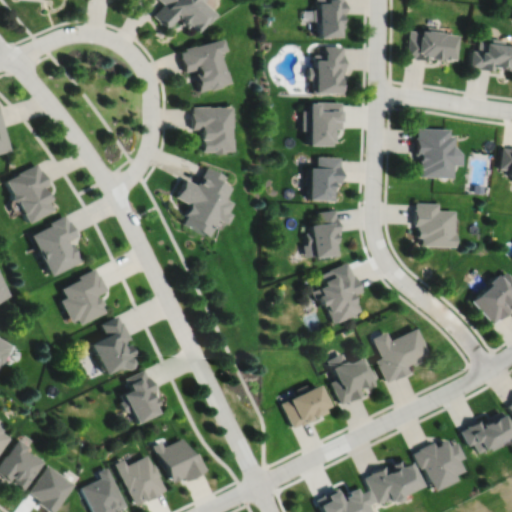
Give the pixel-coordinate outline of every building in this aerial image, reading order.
[(154,0),(159,4),(148,16),(155,21),(153,22),(162,30),(173,18),(177,22),(176,23),(182,28),(183,27),(190,33),(197,24),(199,25),(208,15),(197,5),(200,1),(199,0),(154,0)] [(313,0),(313,4),(314,4),(314,10),(309,10),(310,22),(315,22),(315,38),(336,37),(336,28),(339,28),(338,22),(337,22),(337,15),(342,15),(341,0),(313,0)] [(406,31),(403,58),(410,59),(410,60),(425,62),(426,60),(439,62),(440,60),(447,61),(450,36),(438,35),(439,29),(423,27),(422,32),(421,32),(406,31)] [(468,51),(466,68),(474,69),(474,70),(489,72),(489,68),(496,69),(495,70),(502,71),(502,69),(511,70),(511,59),(511,47),(499,46),(499,41),(487,39),(487,43),(474,41),(473,52),(468,51)] [(176,50),(178,58),(176,58),(180,73),(192,69),(193,74),(190,75),(192,79),(190,80),(194,92),(205,89),(205,91),(216,88),(216,86),(225,84),(221,72),(220,72),(214,53),(221,51),(218,40),(191,47),(191,46),(176,50)] [(322,47),(322,55),(321,55),(321,61),(311,61),(311,68),(305,68),(305,80),(309,80),(309,95),(324,96),(324,94),(336,94),(336,85),(339,85),(339,77),(335,77),(335,71),(341,71),(341,55),(340,55),(340,47),(322,47)] [(306,104),(306,111),(300,111),(300,131),(305,131),(305,147),(326,147),(327,143),(329,143),(329,142),(332,142),(333,135),(329,135),(329,129),(338,130),(339,122),(340,122),(341,112),(339,112),(339,103),(315,102),(315,105),(306,104)] [(189,107),(189,114),(187,114),(188,130),(196,130),(196,140),(198,140),(198,152),(209,152),(209,155),(218,155),(218,152),(227,152),(227,139),(226,139),(226,129),(227,129),(227,108),(205,108),(205,107),(189,107)] [(448,147),(448,138),(443,137),(443,130),(412,129),(412,138),(410,138),(410,156),(414,156),(414,162),(416,162),(416,166),(417,166),(417,174),(446,174),(447,167),(455,167),(455,156),(448,147)] [(499,148),(496,169),(504,170),(503,172),(505,172),(504,178),(510,179),(510,180),(511,180),(511,183),(511,148),(507,148),(506,149),(499,148)] [(315,157),(315,170),(306,169),(305,196),(322,196),(322,198),(332,199),(333,180),(338,181),(338,167),(337,167),(338,158),(315,157)] [(12,191),(10,197),(11,197),(9,203),(15,213),(22,210),(27,220),(47,209),(44,202),(47,201),(44,194),(42,195),(39,189),(45,186),(38,171),(36,171),(33,165),(13,175),(14,176),(6,180),(12,191)] [(202,168),(192,186),(180,180),(171,198),(184,205),(179,213),(181,214),(178,221),(202,234),(211,216),(220,221),(225,211),(221,209),(224,203),(219,201),(225,190),(216,185),(220,178),(202,168)] [(472,184),(470,192),(479,193),(481,185),(472,184)] [(413,201),(413,208),(411,207),(411,223),(414,223),(414,235),(418,235),(418,243),(453,244),(453,231),(451,231),(452,209),(435,208),(436,201),(413,201)] [(315,210),(317,221),(307,222),(308,230),(303,231),(305,244),(310,243),(311,255),(336,252),(334,238),(333,238),(332,231),(337,231),(335,215),(333,215),(332,208),(315,210)] [(29,232),(49,273),(79,259),(71,242),(68,244),(65,238),(75,233),(68,221),(66,222),(61,213),(47,220),(49,223),(29,232)] [(309,289),(313,297),(315,296),(319,304),(322,302),(331,322),(353,312),(353,311),(357,309),(353,300),(353,299),(350,294),(359,289),(352,273),(350,274),(347,266),(321,279),(322,282),(315,285),(316,286),(309,289)] [(60,286),(64,295),(59,298),(69,319),(73,317),(75,322),(100,310),(97,303),(99,302),(95,295),(93,295),(92,293),(103,288),(95,273),(94,274),(90,267),(75,274),(77,277),(60,286)] [(470,299),(490,322),(496,317),(496,318),(507,309),(504,304),(511,296),(511,293),(511,292),(511,291),(511,280),(503,271),(499,275),(496,272),(487,280),(489,282),(470,299)] [(0,297),(9,293),(0,274),(0,297)] [(114,365),(123,367),(126,366),(128,360),(126,355),(124,355),(130,352),(125,342),(124,342),(122,339),(126,337),(118,320),(117,321),(113,314),(97,322),(102,333),(85,341),(100,372),(104,370),(105,371),(109,370),(108,368),(114,365)] [(384,330),(370,336),(379,356),(373,359),(384,381),(391,377),(392,379),(407,371),(404,364),(409,361),(410,364),(421,359),(420,358),(428,354),(414,326),(388,339),(384,330)] [(0,336),(0,361),(11,343),(0,336)] [(340,352),(324,359),(329,368),(330,368),(333,374),(332,374),(334,378),(328,381),(338,403),(346,399),(346,400),(360,394),(356,386),(361,383),(363,387),(371,383),(368,377),(372,376),(368,368),(365,369),(358,354),(344,361),(340,352)] [(140,368),(122,377),(127,388),(118,392),(119,393),(117,394),(120,399),(116,401),(121,411),(126,408),(132,421),(133,420),(133,422),(145,416),(144,415),(153,410),(150,405),(155,402),(151,395),(147,397),(145,392),(152,389),(145,374),(144,375),(140,368)] [(304,383),(293,388),(295,392),(285,397),(286,398),(278,402),(290,426),(297,423),(298,424),(312,417),(311,414),(315,412),(316,414),(324,410),(322,406),(326,404),(316,382),(306,387),(304,383)] [(511,398),(502,404),(511,420),(511,398)] [(457,430),(465,445),(470,442),(474,451),(484,446),(486,449),(498,443),(497,440),(511,432),(501,412),(500,413),(498,410),(484,417),(486,419),(480,422),(477,418),(464,425),(465,426),(457,430)] [(0,426),(0,449),(9,437),(0,431),(2,428),(0,426)] [(150,444),(157,457),(155,458),(160,468),(161,467),(168,481),(180,475),(182,480),(196,473),(195,472),(202,468),(194,452),(188,455),(179,437),(161,446),(158,440),(150,444)] [(17,438),(5,454),(4,454),(0,459),(0,475),(8,481),(11,476),(13,477),(10,481),(21,489),(43,460),(34,454),(33,455),(25,449),(27,446),(17,438)] [(410,452),(417,468),(421,466),(432,490),(455,479),(452,474),(461,469),(456,459),(461,456),(454,441),(446,445),(443,438),(437,441),(438,443),(433,446),(431,440),(416,448),(416,449),(410,452)] [(111,462),(131,504),(141,499),(142,500),(156,493),(155,492),(161,489),(154,475),(156,474),(150,463),(149,463),(144,454),(123,464),(120,458),(111,462)] [(361,477),(373,502),(380,499),(381,501),(386,498),(387,500),(388,499),(389,500),(393,501),(397,499),(399,495),(398,494),(419,484),(407,460),(399,464),(397,459),(389,463),(391,468),(385,471),(381,465),(367,472),(368,473),(361,477)] [(334,487),(319,494),(320,495),(312,499),(318,511),(365,511),(361,503),(367,500),(362,489),(354,492),(351,486),(343,491),(344,494),(340,496),(340,497),(339,497),(334,487)]
